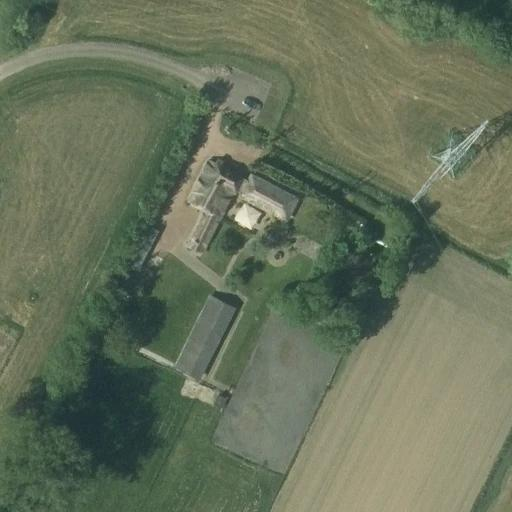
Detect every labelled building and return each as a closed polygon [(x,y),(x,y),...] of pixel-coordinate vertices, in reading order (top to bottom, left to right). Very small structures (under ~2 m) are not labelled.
[(206,212),(190,245),(205,252),(234,193),(288,217),(298,197),(252,175),(250,180),(244,177),(210,161),(190,202),(206,212)] [(149,226),(128,269),(138,274),(159,231),(149,226)] [(150,279),(154,272),(147,268),(143,275),(150,279)] [(118,285),(130,291),(136,279),(124,273),(118,285)] [(210,293),(176,366),(206,380),(240,307),(210,293)]
